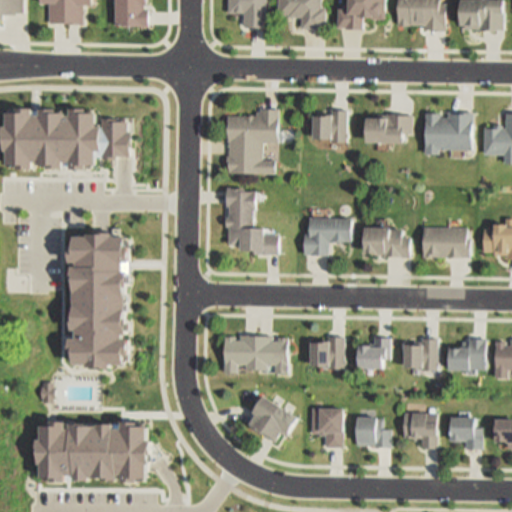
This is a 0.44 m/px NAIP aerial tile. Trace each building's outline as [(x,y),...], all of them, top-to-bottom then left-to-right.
[(0,0),(21,0),(21,11),(13,11),(13,14),(0,13),(0,0)] [(92,0),(92,4),(82,4),(82,22),(49,22),(49,3),(41,3),(38,3),(38,0),(92,0)] [(147,0),(147,3),(145,3),(145,7),(150,7),(150,26),(135,25),(126,25),(113,25),(113,0),(147,0)] [(268,0),(268,25),(246,25),(246,12),(232,12),(232,0),(268,0)] [(321,0),(322,7),(326,7),(326,25),(317,25),(317,27),(302,27),(302,16),(290,16),(290,13),(281,13),(280,0),(321,0)] [(387,0),(387,18),(366,18),(366,28),(349,28),(349,26),(340,25),(340,8),(349,8),(349,0),(387,0)] [(447,3),(447,30),(432,30),(432,27),(424,27),(424,24),(399,24),(399,0),(442,0),(442,3),(447,3)] [(506,0),(506,30),(462,28),(462,0),(506,0)] [(265,140),(266,158),(277,158),(278,171),(231,172),(231,165),(228,165),(228,156),(231,156),(230,142),(230,140),(230,116),(260,116),(259,113),(263,112),(263,108),(281,108),(281,140),(265,140)] [(350,109),(350,142),(333,142),(333,140),(316,140),(316,114),(334,114),(334,109),(350,109)] [(8,110),(95,113),(95,119),(131,120),(129,156),(96,155),(96,166),(6,164),(8,110)] [(444,118),(452,118),(452,112),(476,112),(475,149),(440,148),(440,153),(428,153),(429,111),(444,111),(444,118)] [(416,113),(416,133),(405,133),(405,143),(370,142),(370,117),(389,117),(389,113),(416,113)] [(507,114),(511,114),(511,161),(505,161),(505,154),(485,154),(485,128),(507,128),(507,114)] [(78,223),(108,224),(110,178),(80,177),(78,223)] [(282,233),(281,254),(253,254),(253,250),(245,250),(245,245),(231,245),(231,226),(228,226),(228,216),(231,216),(231,204),(229,204),(230,186),(246,187),(246,190),(257,190),(256,225),(266,225),(266,232),(282,233)] [(62,206),(12,203),(11,225),(60,229),(62,206)] [(354,219),(353,241),(331,240),(331,254),(307,253),(308,233),(312,233),(313,216),(354,219)] [(486,252),(486,228),(497,228),(497,223),(508,223),(508,217),(511,217),(511,258),(510,259),(510,252),(486,252)] [(414,236),(413,257),(404,257),(404,255),(386,255),(386,254),(379,253),(379,252),(368,251),(369,226),(404,228),(404,235),(414,236)] [(472,237),(472,257),(427,256),(427,226),(470,226),(470,237),(472,237)] [(73,235),(128,237),(125,365),(70,363),(73,235)] [(288,336),(287,374),(275,374),(275,365),(266,365),(266,371),(245,370),(245,365),(236,365),(236,373),(223,373),(224,336),(235,337),(235,340),(239,340),(240,334),(273,335),(273,341),(278,341),(278,336),(288,336)] [(56,354),(56,335),(32,335),(32,354),(56,354)] [(342,337),(342,370),(309,369),(309,343),(326,343),(326,337),(342,337)] [(435,337),(435,369),(402,369),(402,343),(420,343),(420,337),(435,337)] [(486,340),(484,369),(471,368),(471,371),(449,370),(450,348),(460,349),(461,342),(468,343),(468,339),(486,340)] [(391,340),(390,358),(383,357),(382,369),(357,368),(358,347),(373,348),(374,340),(391,340)] [(511,341),(511,369),(507,369),(507,378),(495,378),(495,342),(505,342),(505,346),(510,346),(510,341),(511,341)] [(295,419),(285,436),(278,432),(272,441),(247,425),(253,416),(250,413),(260,397),(295,419)] [(342,409),(341,446),(324,445),(325,435),(311,435),(311,409),(342,409)] [(439,413),(440,447),(423,448),(423,436),(406,437),(406,413),(439,413)] [(485,428),(484,450),(468,449),(468,441),(451,440),(452,417),(476,418),(475,427),(485,428)] [(390,430),(389,449),(373,448),(373,444),(354,443),(355,419),(382,420),(382,430),(390,430)] [(511,419),(511,447),(508,447),(508,441),(496,441),(496,419),(511,419)] [(41,425),(150,424),(151,477),(42,479),(41,425)]
